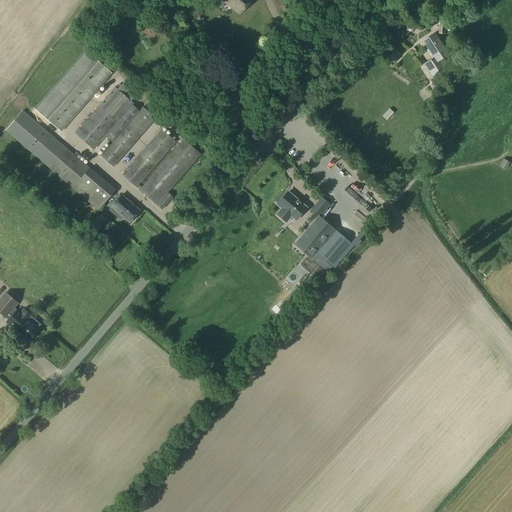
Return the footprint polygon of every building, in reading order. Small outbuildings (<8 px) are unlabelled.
[(221,0),(239,14),(250,0),(221,0)] [(415,0),(411,0),(407,7),(417,14),(423,5),(415,0)] [(441,0),(437,14),(447,17),(452,0),(441,0)] [(437,22),(437,34),(446,34),(447,22),(437,22)] [(434,33),(423,41),(429,49),(427,50),(432,58),(424,63),(432,76),(453,62),(434,33)] [(450,36),(445,38),(449,49),(455,47),(450,36)] [(85,51),(35,109),(61,132),(112,74),(85,51)] [(398,63),(405,56),(400,51),(393,57),(398,63)] [(402,63),(409,67),(412,62),(405,58),(402,63)] [(434,82),(430,89),(437,93),(441,86),(434,82)] [(115,88),(76,134),(93,149),(133,104),(115,88)] [(23,108),(6,128),(51,168),(98,209),(115,191),(116,190),(90,167),(68,148),(23,108)] [(142,108),(101,156),(113,167),(155,119),(142,108)] [(387,116),(391,121),(399,115),(395,110),(387,116)] [(161,130),(122,175),(136,187),(175,142),(161,130)] [(184,140),(139,190),(161,210),(172,198),(166,193),(201,154),(184,140)] [(499,166),(504,169),(508,161),(503,158),(499,166)] [(282,208),(277,214),(287,223),(292,217),(295,220),(306,208),(289,193),(288,193),(278,205),(282,208)] [(122,195),(111,207),(130,223),(140,211),(122,195)] [(174,195),(164,208),(169,212),(179,199),(174,195)] [(322,198),(311,211),(318,217),(320,218),(330,205),(322,198)] [(101,214),(91,225),(98,231),(108,220),(101,214)] [(318,217),(295,245),(312,259),(317,254),(335,231),(336,231),(320,218),(318,217)] [(354,246),(335,231),(317,254),(336,269),(354,246)] [(5,293),(0,299),(0,312),(5,317),(9,320),(7,323),(16,331),(16,332),(15,333),(21,338),(22,337),(23,336),(28,341),(38,329),(36,328),(40,324),(30,316),(31,315),(24,309),(20,314),(13,308),(17,303),(5,293)] [(23,371),(25,364),(18,363),(16,369),(23,371)]
